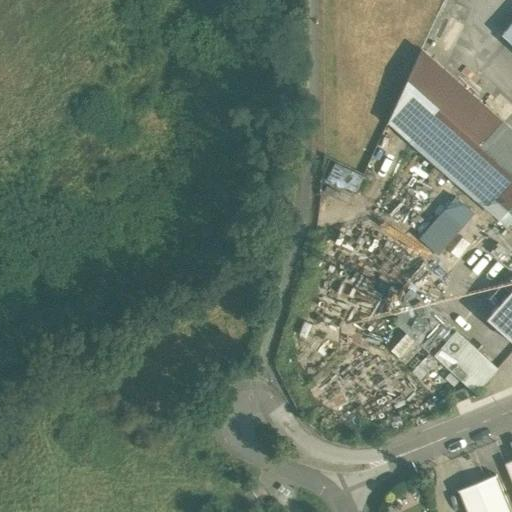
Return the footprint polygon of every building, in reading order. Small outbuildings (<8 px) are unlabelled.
[(511,21),(501,33),(511,42),(511,21)] [(501,120),(421,49),(407,79),(437,106),(480,144),(501,120)] [(511,172),(480,144),(437,106),(417,127),(508,208),(509,208),(511,203),(511,172)] [(511,130),(501,120),(480,144),(511,172),(511,130)] [(356,191),(364,174),(336,161),(328,179),(356,191)] [(419,236),(438,253),(475,212),(456,195),(419,236)] [(511,287),(486,317),(511,339),(511,287)] [(495,369),(406,295),(403,327),(475,393),(495,369)] [(464,387),(450,393),(454,403),(468,396),(464,387)] [(510,511),(495,474),(457,490),(466,511),(510,511)]
